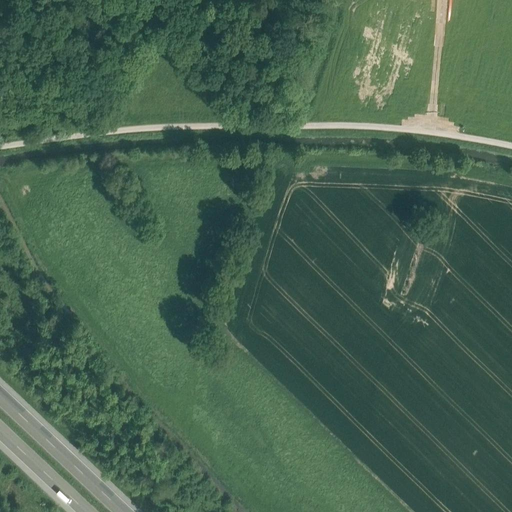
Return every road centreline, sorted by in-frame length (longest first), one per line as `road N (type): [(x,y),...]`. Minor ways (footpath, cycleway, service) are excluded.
road 1 (track): [(511,147),(345,127),(160,129),(0,147)]
road 2 (motorway): [(119,511),(0,399)]
